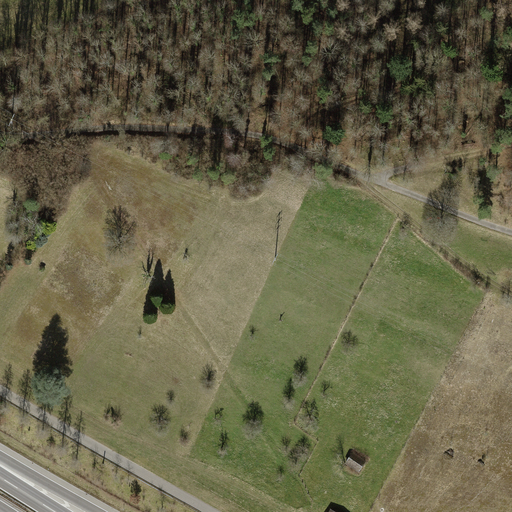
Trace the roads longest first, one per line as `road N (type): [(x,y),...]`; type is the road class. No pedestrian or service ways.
road 1 (track): [(0,127),(231,130),(511,229)]
road 2 (track): [(82,129),(92,172),(251,405),(300,482),(309,511)]
road 3 (unclassified): [(216,511),(0,386)]
road 4 (track): [(341,163),(511,292)]
